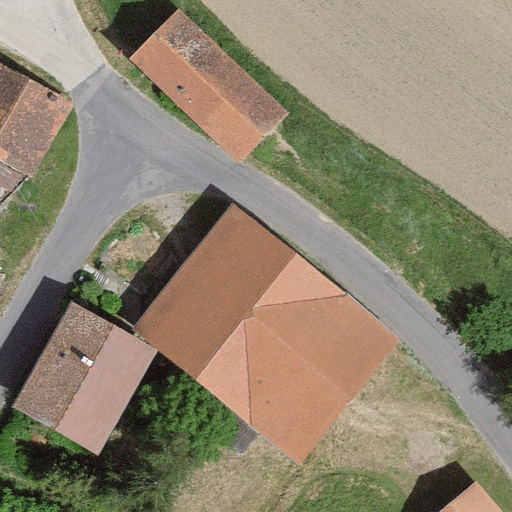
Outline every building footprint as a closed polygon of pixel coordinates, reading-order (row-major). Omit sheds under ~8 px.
[(309,112),(192,11),(146,64),(263,165),(309,112)] [(68,95),(0,59),(0,150),(39,172),(68,95)] [(410,354),(235,223),(149,336),(175,350),(325,467),(410,354)] [(115,460),(175,350),(149,336),(85,301),(24,412),(115,460)] [(510,511),(493,489),(464,511),(510,511)]
